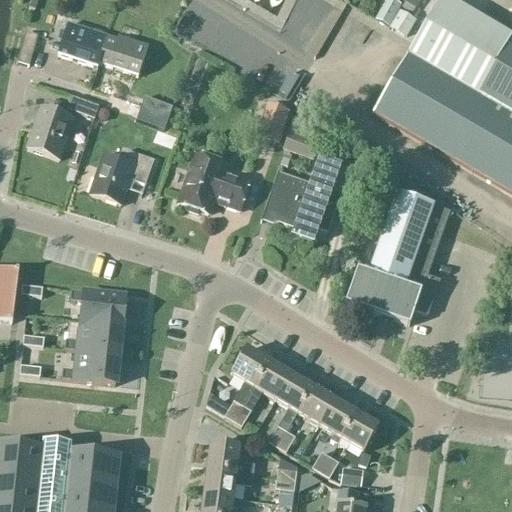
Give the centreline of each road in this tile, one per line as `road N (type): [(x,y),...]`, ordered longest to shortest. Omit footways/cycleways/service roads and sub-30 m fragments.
road 1 (residential): [(425,403),(209,281)]
road 2 (residential): [(209,281),(0,213)]
road 3 (residential): [(171,449),(209,281)]
road 4 (residential): [(171,449),(18,432)]
